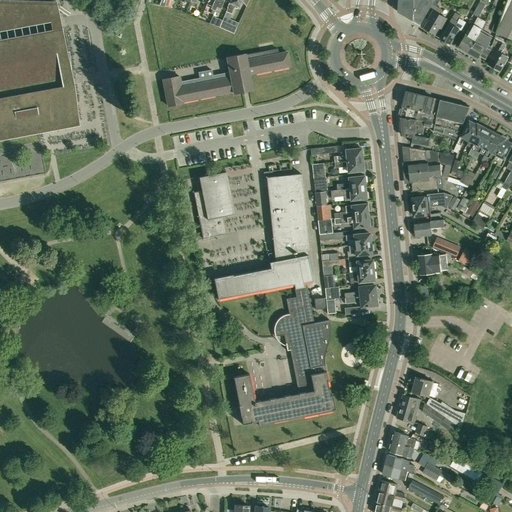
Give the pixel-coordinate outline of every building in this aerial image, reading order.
[(0,30),(58,20),(56,7),(59,6),(59,3),(55,3),(54,0),(53,0),(0,9),(0,30)] [(166,0),(165,6),(171,8),(173,0),(166,0)] [(215,11),(216,9),(219,0),(214,0),(211,9),(215,11)] [(230,0),(224,14),(229,16),(235,0),(230,0)] [(398,0),(398,12),(412,20),(420,25),(424,17),(432,4),(434,0),(398,0)] [(511,0),(507,0),(496,33),(511,39),(511,0)] [(485,5),(480,2),(473,14),(478,17),(485,5)] [(435,34),(439,27),(441,28),(447,19),(439,14),(442,9),(432,4),(424,17),(428,19),(429,20),(424,27),(429,30),(428,31),(433,33),(433,32),(435,34)] [(465,23),(459,19),(461,16),(455,12),(440,38),(451,44),(459,30),(461,31),(465,23)] [(220,27),(223,21),(213,16),(210,23),(220,27)] [(223,21),(220,27),(234,33),(237,27),(223,21)] [(462,50),(467,53),(481,31),(482,30),(483,28),(475,24),(468,36),(465,34),(458,46),(463,49),(462,50)] [(0,136),(37,129),(77,122),(73,84),(72,81),(72,78),(69,51),(64,52),(60,28),(0,39),(0,136)] [(482,30),(481,31),(467,53),(473,57),(474,55),(478,58),(480,55),(486,59),(493,48),(489,45),(491,42),(490,41),(493,36),(482,30)] [(505,45),(499,42),(491,56),(492,57),(488,64),(493,67),(493,68),(498,71),(498,70),(499,70),(504,63),(505,64),(508,59),(506,58),(507,57),(501,53),(505,45)] [(198,73),(199,78),(180,82),(179,76),(163,79),(168,106),(182,103),(181,101),(233,91),(234,93),(243,91),(246,91),(250,90),(252,90),(248,74),(289,66),(287,52),(278,54),(277,49),(245,55),(244,54),(226,57),(227,62),(229,72),(212,76),(211,70),(205,71),(198,73)] [(436,123),(440,100),(406,91),(401,111),(400,117),(418,120),(435,122),(436,123)] [(456,140),(470,107),(440,100),(436,123),(435,122),(434,128),(433,131),(446,136),(456,140)] [(434,128),(435,122),(418,120),(400,117),(401,133),(402,135),(413,137),(412,143),(428,146),(429,137),(423,136),(424,126),(434,128)] [(477,125),(470,121),(462,136),(460,135),(459,137),(454,150),(457,152),(464,139),(468,141),(466,145),(467,145),(469,142),(468,142),(477,125)] [(472,155),(487,129),(483,127),(484,125),(478,122),(477,125),(468,142),(469,142),(467,145),(471,148),(468,153),(472,155)] [(479,152),(484,155),(487,149),(496,133),(496,134),(497,132),(492,129),(491,131),(487,129),(472,155),(477,157),(479,152)] [(505,140),(506,137),(501,134),(500,135),(496,134),(496,133),(487,149),(484,155),(481,160),(486,163),(489,157),(493,159),(493,160),(496,156),(505,140)] [(497,164),(493,171),(491,176),(495,178),(498,173),(506,158),(504,158),(511,143),(505,140),(496,156),(493,160),(493,159),(492,161),(497,164)] [(450,153),(439,152),(426,150),(409,147),(410,163),(407,164),(409,182),(412,182),(413,192),(438,189),(437,176),(442,176),(442,175),(442,174),(441,163),(439,163),(439,160),(452,162),(454,154),(450,153)] [(334,162),(361,159),(360,148),(345,150),(346,155),(334,157),(334,162)] [(509,184),(511,178),(511,157),(511,160),(511,169),(511,172),(507,178),(501,188),(502,188),(500,193),(503,195),(505,190),(509,184)] [(347,172),(353,171),(363,170),(361,159),(334,162),(335,168),(347,166),(347,172)] [(455,160),(452,171),(456,173),(458,169),(460,161),(455,160)] [(313,178),(326,177),(325,168),(319,168),(319,163),(312,164),(313,178)] [(306,284),(304,285),(303,282),(312,280),(312,281),(313,280),(307,254),(306,250),(309,250),(301,174),(291,175),(291,169),(269,171),(263,172),(264,178),(267,178),(275,253),(277,253),(278,260),(273,261),(269,262),(270,268),(232,275),(232,274),(215,277),(213,278),(217,299),(218,299),(218,298),(273,288),(291,284),(294,284),(296,297),(286,299),(289,314),(288,314),(286,314),(285,314),(284,315),(281,316),(279,318),(278,319),(277,321),(276,323),(275,325),(274,327),(274,330),(274,331),(274,332),(274,333),(275,335),(275,336),(287,334),(288,339),(289,343),(286,343),(287,350),(290,350),(299,393),(254,401),(249,374),(233,377),(242,424),(258,421),(258,425),(335,410),(332,395),(329,395),(328,389),(327,380),(326,371),(324,372),(323,366),(325,366),(324,362),(324,359),(324,356),(325,353),(326,349),(326,347),(328,342),(329,339),(329,337),(330,334),(330,332),(330,330),(330,328),(330,324),(329,321),(329,319),(328,319),(328,320),(314,323),(306,284)] [(462,178),(465,171),(458,169),(456,173),(456,176),(462,178)] [(465,171),(462,178),(460,180),(469,185),(475,174),(468,170),(467,173),(465,171)] [(199,177),(202,190),(193,192),(202,239),(225,234),(225,233),(221,217),(234,214),(233,213),(233,214),(224,172),(225,172),(225,171),(218,173),(199,177)] [(337,190),(364,187),(363,176),(348,178),(349,183),(337,185),(337,190)] [(313,178),(315,192),(325,191),(328,191),(326,177),(313,178)] [(345,200),(356,199),(366,198),(364,187),(337,190),(331,191),(331,197),(344,196),(345,200)] [(315,192),(316,206),(326,205),(325,191),(315,192)] [(414,216),(430,214),(429,205),(440,205),(445,207),(446,205),(451,195),(445,192),(426,194),(426,197),(412,198),(414,216)] [(470,203),(463,199),(458,208),(465,212),(470,203)] [(480,204),(481,202),(476,200),(474,199),(471,204),(469,208),(466,213),(473,217),(480,204)] [(335,218),(367,215),(366,204),(351,206),(345,206),(346,212),(334,213),(335,218)] [(329,219),(329,211),(328,205),(326,205),(316,206),(317,220),(325,219),(329,219)] [(491,215),(479,209),(472,221),(484,228),(491,215)] [(353,228),(358,227),(368,226),(367,215),(335,218),(335,224),(341,223),(353,222),(353,228)] [(498,221),(491,218),(486,227),(493,230),(498,221)] [(319,233),(327,233),(325,219),(317,220),(319,233)] [(431,228),(435,228),(446,227),(445,220),(429,221),(415,222),(416,237),(431,235),(431,228)] [(506,240),(507,240),(509,236),(498,229),(495,234),(500,237),(506,240)] [(319,233),(319,240),(344,237),(343,231),(327,233),(319,233)] [(497,237),(486,231),(482,238),(493,244),(497,237)] [(349,245),(370,243),(369,233),(345,235),(346,240),(349,240),(349,245)] [(432,246),(456,256),(460,247),(436,237),(432,246)] [(348,256),(361,255),(371,254),(370,243),(349,245),(350,251),(347,252),(348,256)] [(459,260),(468,264),(474,254),(465,249),(459,260)] [(322,262),(330,261),(330,253),(321,254),(322,262)] [(441,270),(448,269),(446,255),(440,255),(439,254),(433,254),(427,254),(417,255),(419,274),(434,273),(434,272),(441,271),(441,270)] [(322,262),(322,268),(340,266),(339,260),(330,261),(322,262)] [(357,272),(373,270),(372,260),(348,262),(349,267),(356,266),(357,272)] [(471,270),(466,267),(464,269),(463,271),(463,272),(470,277),(473,271),(471,270)] [(350,283),(364,282),(374,281),(373,270),(357,272),(353,272),(354,278),(350,279),(350,283)] [(324,288),(331,287),(334,287),(334,281),(331,281),(330,275),(323,276),(324,288)] [(348,298),(376,295),(374,285),(358,286),(359,292),(346,293),(346,298),(348,298)] [(326,300),(333,299),(331,287),(324,288),(326,300)] [(377,305),(377,304),(376,295),(348,298),(346,298),(347,302),(360,301),(360,307),(377,305)] [(324,308),(324,304),(323,297),(314,298),(315,309),(324,308)] [(327,313),(334,313),(333,299),(326,300),(327,313)] [(429,396),(433,381),(424,379),(424,378),(421,378),(416,377),(412,391),(429,396)] [(400,406),(417,412),(421,399),(403,394),(400,406)] [(427,404),(445,417),(462,428),(466,414),(455,411),(443,402),(441,403),(430,397),(427,404)] [(441,424),(445,417),(427,404),(422,410),(441,424)] [(414,423),(417,412),(400,406),(396,418),(414,423)] [(426,432),(428,426),(422,424),(419,423),(415,432),(420,434),(424,437),(426,432)] [(409,436),(394,431),(391,441),(414,448),(416,439),(409,436)] [(412,456),(414,448),(391,441),(389,450),(408,456),(409,455),(412,456)] [(453,456),(446,452),(441,463),(447,466),(453,456)] [(402,470),(407,471),(410,472),(412,473),(415,465),(409,464),(410,461),(388,454),(385,464),(402,469),(402,470)] [(455,471),(497,494),(503,484),(461,460),(455,471)] [(429,463),(425,468),(438,475),(440,476),(443,471),(429,463)] [(405,480),(407,471),(402,470),(402,469),(385,464),(383,474),(405,480)] [(440,476),(438,475),(425,468),(424,467),(421,471),(440,482),(443,478),(440,476)] [(397,484),(391,482),(381,480),(378,491),(403,498),(405,494),(396,491),(397,484)] [(413,480),(408,488),(440,505),(444,498),(413,480)] [(401,508),(403,498),(378,491),(375,502),(401,508)] [(488,494),(484,500),(489,503),(493,497),(488,494)] [(502,498),(497,495),(493,502),(498,505),(502,498)] [(402,511),(403,509),(401,508),(375,502),(373,511),(390,511),(392,510),(399,511),(402,511)] [(418,511),(422,511),(424,509),(413,503),(411,508),(418,511)]
